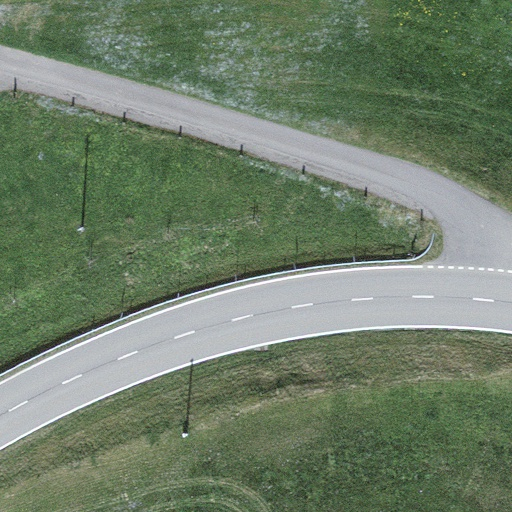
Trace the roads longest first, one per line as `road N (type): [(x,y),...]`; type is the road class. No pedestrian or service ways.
road 1 (track): [(511,264),(496,233),(426,186),(0,58)]
road 2 (secondary): [(0,400),(90,355),(217,314),(340,290),(511,290)]
